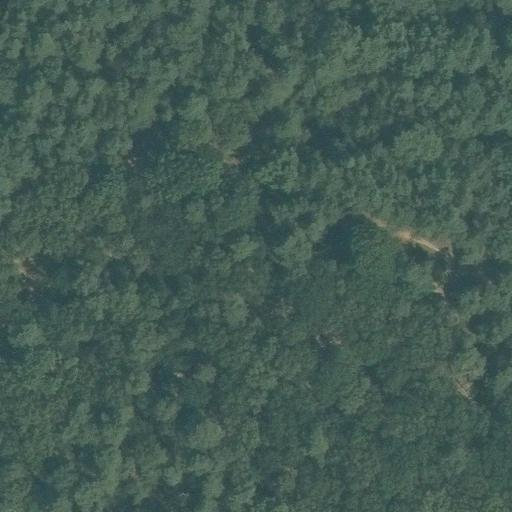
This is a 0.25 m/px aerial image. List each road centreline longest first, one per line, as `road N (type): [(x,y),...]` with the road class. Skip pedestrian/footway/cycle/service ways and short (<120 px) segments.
road 1 (track): [(153,139),(256,149),(511,132)]
road 2 (track): [(213,146),(465,267),(511,298)]
road 3 (track): [(0,217),(98,158),(153,139)]
road 4 (track): [(153,139),(145,0)]
